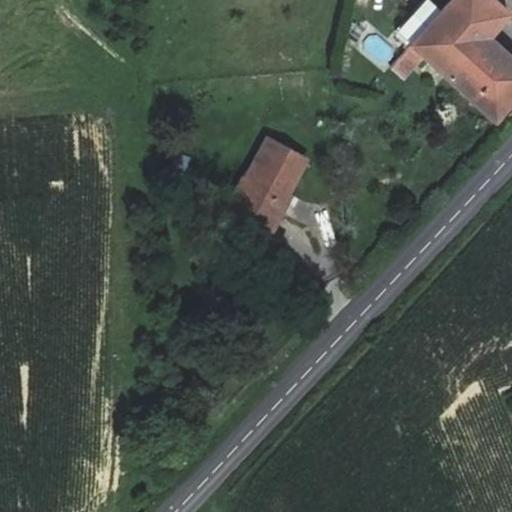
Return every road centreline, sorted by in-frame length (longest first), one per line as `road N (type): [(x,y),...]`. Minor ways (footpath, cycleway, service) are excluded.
road 1 (tertiary): [(176,511),(415,257),(452,202)]
road 2 (tertiary): [(464,81),(452,202)]
